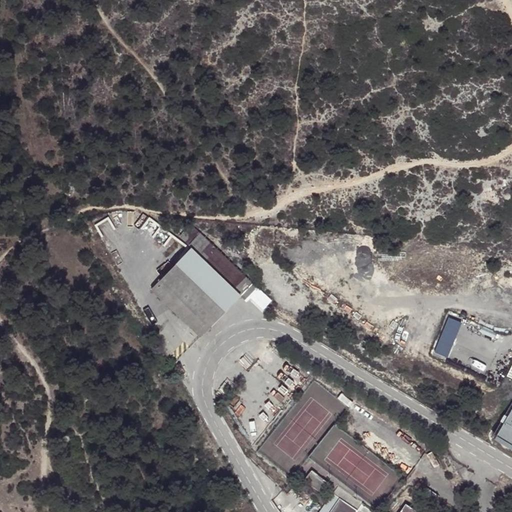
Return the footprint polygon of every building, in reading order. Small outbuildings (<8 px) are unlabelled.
[(245,299),(256,288),(230,262),(191,225),(180,236),(192,248),(240,295),(245,299)] [(240,295),(192,248),(152,289),(201,336),(240,295)] [(271,301),(256,288),(245,299),(247,301),(251,297),(263,309),(271,301)] [(511,408),(497,434),(504,439),(507,434),(511,437),(511,408)] [(511,437),(507,434),(504,439),(497,434),(495,438),(511,448),(511,437)] [(311,469),(309,472),(327,485),(329,482),(311,469)] [(327,485),(309,472),(304,480),(321,492),(327,485)] [(337,486),(332,494),(339,499),(329,511),(355,511),(362,502),(337,486)] [(329,511),(339,499),(332,494),(319,511),(329,511)] [(405,504),(400,511),(422,511),(425,507),(418,503),(413,510),(405,504)]
